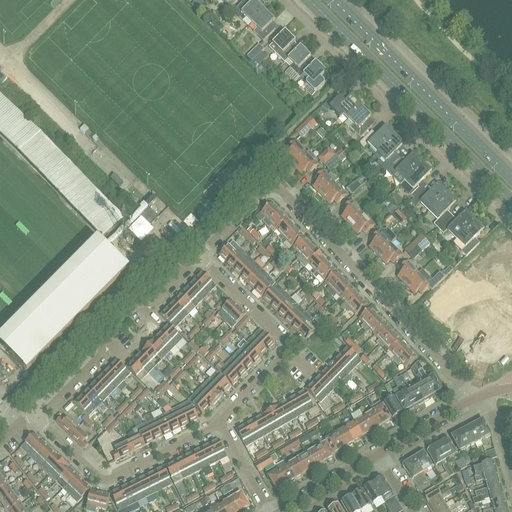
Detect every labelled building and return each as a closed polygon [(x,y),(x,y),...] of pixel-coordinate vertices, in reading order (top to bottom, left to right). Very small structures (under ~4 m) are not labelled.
[(220,0),(229,8),(237,0),(220,0)] [(243,22),(246,18),(251,24),(264,11),(254,1),(250,5),(245,0),(233,12),(243,22)] [(251,24),(257,29),(253,32),(263,42),(274,31),(269,26),(274,21),(264,11),(251,24)] [(215,28),(220,32),(224,28),(219,23),(215,28)] [(285,63),(288,60),(296,51),(291,46),(295,42),(285,32),(272,44),(272,45),(269,48),(274,53),(285,63)] [(247,57),(252,62),(264,50),(259,45),(247,57)] [(288,60),(293,65),(290,68),(300,79),(303,75),(311,67),(306,62),(311,57),(300,47),(296,51),(288,60)] [(303,75),(308,80),(305,83),(315,94),(323,86),(318,81),(326,73),(316,62),(311,67),(303,75)] [(276,91),(281,96),(285,92),(280,87),(276,91)] [(0,96),(0,142),(99,239),(122,215),(0,96)] [(343,115),(348,120),(361,108),(351,97),(344,103),(339,98),(329,108),(340,118),(343,115)] [(348,120),(353,125),(350,129),(360,139),(369,130),(364,125),(371,117),(361,108),(348,120)] [(295,132),(300,138),(301,139),(316,125),(310,118),(295,132)] [(359,145),(360,146),(364,149),(368,145),(377,154),(393,137),(384,128),(376,137),(371,132),(359,145)] [(377,154),(385,163),(381,167),(386,172),(399,160),(394,155),(403,147),(393,137),(377,154)] [(284,157),(293,166),(306,154),(294,142),(286,150),(289,153),(284,157)] [(318,159),(324,165),(335,155),(335,154),(330,148),(328,150),(318,159)] [(348,157),(341,149),(335,154),(335,155),(324,165),(329,171),(340,161),(342,163),(348,157)] [(318,167),(313,162),(316,159),(309,152),(306,154),(293,166),(302,175),(306,171),(309,175),(318,167)] [(395,173),(404,182),(421,165),(412,156),(403,165),(399,160),(386,172),(391,177),(395,173)] [(404,182),(413,191),(409,195),(414,200),(424,190),(426,188),(421,183),(430,174),(421,165),(404,182)] [(313,187),(321,196),(334,185),(338,181),(331,174),(327,177),(322,172),(314,180),(317,183),(313,187)] [(117,184),(122,190),(127,185),(121,180),(117,184)] [(352,195),(357,191),(364,184),(360,180),(347,189),(352,195)] [(369,181),(365,184),(373,193),(377,190),(369,181)] [(346,197),(334,185),(321,196),(330,205),(334,201),(337,205),(346,197)] [(420,203),(429,212),(446,195),(437,186),(428,195),(424,190),(414,200),(411,202),(416,207),(420,203)] [(358,199),(366,191),(363,188),(355,197),(358,199)] [(429,212),(438,221),(433,225),(439,230),(451,218),(446,213),(454,204),(446,195),(429,212)] [(341,217),(350,226),(362,215),(356,208),(350,203),(344,208),(342,210),(346,213),(341,217)] [(261,214),(266,220),(263,222),(265,225),(279,212),(271,204),(266,208),(261,214)] [(391,216),(397,210),(392,204),(385,210),(391,216)] [(149,208),(140,217),(150,227),(159,218),(149,208)] [(401,213),(405,217),(410,212),(406,208),(401,213)] [(398,210),(392,216),(397,220),(403,215),(398,210)] [(287,220),(279,212),(265,225),(268,228),(273,233),(276,231),(287,220)] [(447,231),(456,240),(473,222),(464,214),(456,223),(451,218),(439,230),(443,235),(447,231)] [(370,224),(362,215),(350,226),(358,235),(363,232),(366,235),(375,226),(371,223),(370,224)] [(295,229),(287,220),(276,231),(280,235),(277,238),(281,242),(284,239),(295,229)] [(478,245),(473,240),(482,231),(473,222),(456,240),(465,248),(461,252),(466,258),(478,245)] [(247,231),(253,237),(257,233),(254,230),(253,231),(250,228),(247,231)] [(243,229),(242,230),(239,233),(247,242),(251,238),(243,229)] [(292,247),(303,237),(295,229),(284,239),(281,242),(283,245),(286,242),(292,247)] [(369,248),(378,256),(390,245),(382,236),(383,235),(380,232),(371,240),(374,243),(369,248)] [(409,256),(425,240),(421,235),(404,251),(409,256)] [(428,242),(432,245),(436,241),(431,237),(428,242)] [(293,248),(298,254),(295,257),(297,260),(298,260),(311,247),(303,238),(293,248)] [(425,240),(409,256),(413,260),(430,245),(425,240)] [(219,256),(226,263),(240,249),(233,242),(219,256)] [(121,262),(103,244),(1,346),(19,365),(27,357),(24,354),(28,350),(30,352),(41,341),(42,342),(49,334),(46,331),(50,327),(39,316),(50,305),(56,310),(67,299),(61,293),(73,282),(84,293),(88,289),(91,292),(99,285),(98,284),(109,272),(107,270),(111,266),(114,269),(121,262)] [(494,244),(485,253),(499,267),(508,258),(494,244)] [(393,265),(402,256),(403,256),(400,253),(399,254),(390,245),(378,256),(386,265),(390,262),(393,265)] [(260,247),(260,248),(257,251),(261,256),(265,252),(260,247)] [(319,255),(311,247),(298,260),(297,260),(305,268),(308,265),(319,255)] [(226,263),(233,270),(247,256),(240,249),(226,263)] [(272,256),(277,261),(282,256),(279,254),(279,253),(277,251),(272,256)] [(269,257),(265,252),(261,256),(266,260),(269,257)] [(308,265),(313,270),(310,273),(313,276),(327,263),(319,255),(308,265)] [(233,270),(240,277),(254,263),(247,256),(233,270)] [(247,284),(261,270),(266,265),(259,259),(255,264),(254,263),(240,277),(247,284)] [(27,357),(19,365),(31,376),(133,273),(121,262),(114,269),(111,266),(107,270),(109,272),(98,284),(99,285),(91,292),(88,289),(84,293),(73,282),(61,293),(67,299),(56,310),(50,305),(39,316),(50,327),(46,331),(49,334),(42,342),(41,341),(30,352),(28,350),(24,354),(27,357)] [(398,278),(406,286),(418,275),(413,270),(414,269),(408,262),(399,270),(402,273),(398,278)] [(319,276),(324,282),(335,272),(327,263),(313,276),(316,279),(319,276)] [(285,272),(279,266),(275,270),(280,274),(279,274),(280,275),(279,277),(280,278),(285,272)] [(247,284),(254,291),(268,277),(261,270),(247,284)] [(216,287),(202,273),(195,280),(209,294),(216,287)] [(325,283),(330,288),(327,291),(330,294),(333,291),(344,282),(336,273),(325,283)] [(427,284),(418,275),(406,286),(414,295),(418,291),(422,295),(431,286),(428,283),(427,284)] [(262,298),(275,284),(268,277),(254,291),(262,298)] [(286,281),(291,285),(295,281),(290,277),(286,281)] [(312,279),(310,288),(323,291),(325,282),(312,279)] [(195,280),(188,288),(202,301),(209,294),(195,280)] [(295,290),(299,287),(299,286),(295,281),(291,285),(295,290)] [(336,295),(340,299),(352,290),(344,282),(333,291),(330,294),(333,297),(336,295)] [(479,283),(471,291),(476,296),(487,307),(495,300),(499,304),(504,298),(489,283),(484,288),(479,283)] [(277,285),(263,299),(270,306),(284,292),(277,285)] [(188,288),(181,295),(196,308),(202,301),(188,288)] [(340,299),(345,305),(342,307),(345,310),(359,298),(352,290),(340,299)] [(304,291),(303,291),(300,295),(305,299),(308,295),(304,291)] [(270,306),(277,313),(291,299),(284,292),(270,306)] [(181,295),(175,302),(189,315),(196,308),(181,295)] [(313,300),(308,295),(305,299),(309,304),(313,300)] [(466,296),(457,305),(462,310),(474,321),(481,313),(486,317),(491,312),(487,307),(476,296),(471,301),(466,296)] [(356,316),(367,306),(359,298),(345,310),(348,313),(351,311),(356,316)] [(277,313),(284,320),(298,306),(291,299),(277,313)] [(217,316),(224,323),(238,308),(231,301),(217,316)] [(175,302),(168,309),(182,322),(189,315),(175,302)] [(219,304),(215,309),(218,312),(223,307),(219,304)] [(322,309),(318,305),(314,308),(319,313),(322,309)] [(284,320),(291,327),(305,313),(298,306),(284,320)] [(232,330),(245,315),(238,308),(224,323),(232,330)] [(161,316),(175,330),(182,322),(168,309),(161,316)] [(327,314),(322,309),(319,313),(323,317),(327,314)] [(370,309),(369,310),(359,319),(364,324),(361,327),(364,330),(378,317),(370,309)] [(452,310),(444,318),(460,334),(468,327),(472,331),(478,325),(474,321),(462,310),(457,315),(452,310)] [(198,323),(202,318),(197,313),(193,318),(198,323)] [(291,327),(298,334),(312,320),(305,313),(291,327)] [(250,320),(246,317),(239,324),(243,327),(247,323),(249,325),(250,323),(253,325),(254,324),(250,320)] [(370,331),(375,336),(385,326),(378,317),(364,330),(367,334),(370,331)] [(206,328),(210,323),(207,319),(202,324),(206,328)] [(305,341),(319,327),(312,320),(298,334),(305,341)] [(239,332),(243,327),(239,324),(235,329),(239,332)] [(183,340),(168,326),(161,333),(175,347),(183,340)] [(375,336),(379,341),(376,344),(379,347),(393,334),(385,326),(375,336)] [(196,327),(192,332),(196,335),(200,331),(196,327)] [(274,344),(260,330),(253,337),(267,351),(274,344)] [(191,340),(196,335),(192,332),(187,337),(191,340)] [(161,333),(154,340),(169,354),(175,347),(161,333)] [(401,342),(393,334),(379,347),(382,351),(387,355),(401,342)] [(482,356),(491,366),(511,359),(511,336),(497,340),(500,351),(482,356)] [(220,341),(222,343),(223,345),(228,340),(224,337),(220,341)] [(253,337),(246,344),(260,358),(267,351),(253,337)] [(154,340),(147,347),(162,361),(169,354),(154,340)] [(253,365),(260,358),(246,344),(243,341),(237,347),(240,350),(239,351),(253,365)] [(188,345),(193,351),(196,354),(197,355),(199,353),(199,352),(200,351),(191,342),(188,345)] [(409,351),(401,342),(387,355),(386,355),(391,360),(394,364),(409,351)] [(175,357),(180,352),(181,353),(187,347),(184,343),(168,358),(174,364),(179,360),(175,357)] [(147,347),(141,354),(155,368),(162,361),(147,347)] [(204,357),(209,352),(203,347),(200,351),(199,352),(199,353),(204,357)] [(220,351),(217,347),(212,352),(216,356),(220,351)] [(362,362),(348,348),(340,355),(354,369),(362,362)] [(186,358),(190,362),(195,357),(194,356),(196,354),(193,351),(186,358)] [(246,372),(253,365),(239,351),(232,358),(246,372)] [(416,359),(409,351),(394,364),(398,367),(401,364),(405,369),(416,359)] [(141,354),(134,361),(148,375),(152,379),(157,373),(162,377),(163,376),(155,368),(141,354)] [(340,355),(334,362),(348,376),(354,369),(340,355)] [(195,358),(191,362),(194,366),(199,361),(201,358),(199,356),(197,356),(196,358),(195,358)] [(182,362),(185,366),(186,366),(190,362),(186,358),(182,362)] [(232,358),(225,365),(239,379),(246,372),(232,358)] [(130,375),(116,361),(109,368),(123,382),(130,375)] [(126,368),(141,382),(148,375),(134,361),(126,368)] [(214,369),(232,386),(239,379),(225,365),(225,366),(221,362),(214,369)] [(334,362),(327,369),(341,383),(348,376),(334,362)] [(418,363),(414,366),(431,396),(441,390),(433,377),(427,380),(418,363)] [(372,369),(380,377),(384,373),(376,365),(372,369)] [(420,385),(415,388),(422,401),(431,396),(414,366),(411,369),(420,385)] [(177,367),(173,372),(176,375),(181,371),(177,367)] [(109,368),(102,375),(117,389),(123,382),(109,368)] [(327,369),(320,377),(334,390),(341,383),(327,369)] [(230,387),(216,373),(209,380),(223,394),(230,387)] [(102,375),(96,382),(110,396),(117,389),(102,375)] [(130,385),(137,383),(135,377),(128,380),(130,385)] [(320,377),(313,384),(327,397),(334,390),(320,377)] [(415,388),(410,391),(406,384),(402,377),(398,379),(413,406),(422,401),(415,388)] [(413,406),(398,379),(397,378),(393,380),(397,388),(392,391),(396,398),(404,412),(413,406)] [(209,380),(202,387),(216,401),(223,394),(209,380)] [(96,382),(89,389),(103,403),(110,396),(96,382)] [(313,384),(306,391),(320,404),(327,397),(313,384)] [(171,388),(168,386),(168,385),(163,390),(166,393),(170,397),(174,400),(175,398),(168,391),(171,388)] [(158,393),(159,394),(163,390),(160,386),(155,391),(152,394),(155,396),(158,393)] [(202,387),(195,394),(209,408),(216,401),(202,387)] [(89,389),(82,396),(96,410),(103,403),(89,389)] [(146,390),(141,395),(145,398),(149,394),(146,390)] [(304,392),(296,397),(305,414),(308,413),(314,409),(314,408),(304,392)] [(130,398),(133,401),(138,396),(134,393),(130,398)] [(195,394),(188,401),(192,408),(194,407),(202,415),(209,408),(195,394)] [(137,399),(139,401),(141,403),(145,398),(141,395),(137,399)] [(75,404),(89,417),(96,410),(82,396),(75,404)] [(296,397),(287,402),(297,419),(305,414),(296,397)] [(372,404),(369,398),(365,400),(369,406),(370,408),(374,406),(372,404)] [(393,399),(384,405),(392,419),(402,413),(393,399)] [(186,404),(180,407),(189,424),(198,419),(192,408),(188,401),(186,404)] [(287,402),(279,407),(288,424),(297,419),(287,402)] [(391,420),(383,407),(380,402),(370,408),(373,413),(381,426),(391,420)] [(133,403),(128,408),(132,412),(136,407),(133,403)] [(116,412),(119,415),(124,410),(121,407),(116,412)] [(180,407),(171,411),(180,429),(189,424),(180,407)] [(279,407),(270,412),(280,428),(288,424),(279,407)] [(124,413),(127,416),(132,412),(128,408),(124,413)] [(314,418),(321,414),(318,409),(311,413),(314,418)] [(355,419),(364,416),(362,410),(353,414),(355,419)] [(162,416),(161,416),(158,411),(151,414),(162,437),(171,433),(162,416)] [(171,411),(162,416),(171,433),(180,429),(171,411)] [(270,412),(262,416),(271,433),(280,428),(270,412)] [(373,413),(364,418),(372,432),(381,426),(373,413)] [(111,416),(107,421),(111,424),(117,417),(114,414),(111,417),(111,416)] [(146,424),(143,425),(152,442),(162,437),(151,414),(143,418),(146,424)] [(85,416),(84,417),(81,420),(86,424),(89,420),(85,416)] [(262,416),(253,421),(263,438),(271,433),(262,416)] [(56,423),(70,437),(77,429),(67,419),(64,422),(60,418),(56,423)] [(364,418),(354,424),(362,437),(372,432),(364,418)] [(90,429),(93,426),(94,425),(89,420),(86,424),(90,429)] [(106,429),(111,424),(107,421),(102,425),(106,429)] [(253,421),(245,426),(254,443),(263,438),(253,421)] [(115,422),(111,426),(114,430),(119,425),(115,422)] [(479,441),(480,441),(490,435),(482,422),(472,427),(479,441)] [(354,424),(345,430),(353,443),(362,437),(354,424)] [(143,425),(134,430),(143,447),(152,442),(143,425)] [(111,426),(106,431),(109,434),(114,430),(111,426)] [(245,426),(236,431),(246,448),(254,443),(245,426)] [(482,446),(480,441),(479,441),(472,427),(462,433),(469,446),(474,444),(477,449),(482,446)] [(70,437),(84,450),(88,446),(84,443),(88,439),(77,429),(70,437)] [(125,439),(128,443),(132,453),(143,447),(134,430),(132,431),(134,435),(125,439)] [(303,436),(302,434),(299,430),(294,433),(296,437),(298,439),(303,436)] [(345,430),(335,435),(343,449),(353,443),(345,430)] [(452,438),(460,452),(469,446),(462,433),(452,438)] [(34,435),(20,449),(28,456),(41,442),(34,435)] [(335,435),(326,441),(334,455),(343,449),(335,435)] [(310,440),(307,436),(298,442),(300,446),(310,440)] [(446,460),(456,455),(448,440),(438,446),(446,460)] [(218,441),(209,445),(218,463),(220,462),(222,467),(230,463),(227,458),(218,441)] [(28,456),(35,463),(48,449),(41,442),(28,456)] [(114,462),(132,453),(128,443),(110,452),(114,462)] [(333,457),(325,443),(315,449),(323,463),(333,457)] [(209,467),(218,463),(209,445),(200,450),(209,467)] [(443,468),(449,478),(454,475),(452,472),(453,471),(446,460),(438,446),(428,452),(436,466),(441,463),(443,466),(443,468)] [(35,463),(42,470),(55,456),(48,449),(35,463)] [(315,449),(306,455),(314,469),(323,463),(315,449)] [(200,450),(192,454),(200,472),(202,476),(204,475),(206,478),(207,478),(208,481),(215,477),(209,467),(200,450)] [(488,461),(497,458),(494,450),(486,453),(488,461)] [(192,454),(183,459),(192,476),(200,472),(192,454)] [(275,455),(269,458),(273,464),(278,460),(275,455)] [(306,455),(296,460),(304,474),(314,469),(306,455)] [(423,455),(414,460),(422,474),(431,468),(423,455)] [(42,470),(49,476),(62,462),(55,456),(42,470)] [(255,467),(258,473),(273,464),(269,458),(255,467)] [(183,459),(174,463),(183,480),(192,476),(183,459)] [(458,469),(453,471),(452,472),(454,475),(460,472),(467,468),(462,459),(455,463),(458,469)] [(296,460),(287,466),(295,480),(304,474),(296,460)] [(412,480),(422,495),(431,489),(428,483),(426,480),(422,474),(414,460),(409,463),(407,463),(403,465),(403,467),(406,471),(407,471),(412,480)] [(473,467),(473,468),(476,477),(482,475),(496,471),(494,461),(473,467)] [(49,476),(56,483),(69,469),(62,462),(49,476)] [(165,467),(174,485),(183,480),(174,463),(165,467)] [(275,467),(286,485),(295,480),(287,466),(278,471),(275,467)] [(276,491),(286,485),(275,467),(265,473),(276,491)] [(172,486),(163,468),(154,473),(163,490),(172,486)] [(56,483),(63,490),(76,476),(69,469),(56,483)] [(467,471),(467,472),(461,473),(464,480),(469,479),(467,471)] [(484,481),(485,484),(499,480),(496,471),(482,475),(476,477),(474,478),(476,483),(484,481)] [(154,473),(145,477),(154,495),(163,490),(154,473)] [(63,490),(70,497),(83,483),(76,476),(63,490)] [(457,476),(451,480),(456,487),(456,488),(462,484),(461,484),(459,480),(457,476)] [(145,477),(137,482),(145,499),(154,495),(145,477)] [(389,511),(402,511),(391,493),(382,479),(373,485),(381,499),(382,499),(389,511)] [(431,489),(436,486),(433,480),(428,483),(431,489)] [(485,484),(486,489),(474,493),(476,497),(481,496),(502,490),(499,480),(485,484)] [(137,482),(128,486),(137,503),(145,499),(137,482)] [(77,504),(91,490),(83,483),(70,497),(77,504)] [(177,489),(183,498),(191,491),(185,483),(177,489)] [(449,492),(428,505),(429,508),(430,511),(433,511),(445,505),(442,501),(448,497),(451,495),(457,492),(459,493),(464,490),(462,484),(456,488),(449,492)] [(233,491),(229,485),(224,488),(227,493),(227,494),(233,491)] [(372,505),(381,499),(373,485),(364,491),(372,505)] [(128,486),(119,490),(128,508),(137,503),(128,486)] [(0,492),(0,501),(2,505),(18,493),(15,490),(12,492),(8,487),(0,492)] [(423,497),(422,498),(425,502),(426,502),(428,505),(449,492),(447,488),(443,491),(438,494),(436,489),(423,497)] [(110,495),(118,511),(119,511),(128,508),(119,490),(110,495)] [(472,499),(474,505),(484,502),(484,501),(489,499),(490,503),(505,499),(502,490),(481,496),(476,497),(476,498),(472,499)] [(361,492),(351,498),(359,511),(360,511),(369,506),(361,492)] [(2,505),(7,511),(10,511),(21,505),(17,499),(20,497),(18,493),(2,505)] [(85,511),(86,511),(105,511),(110,498),(90,493),(85,511)] [(240,493),(230,499),(237,511),(240,511),(249,508),(240,493)] [(159,498),(151,502),(155,508),(162,504),(159,498)] [(341,504),(346,511),(359,511),(351,498),(341,504)] [(237,511),(230,499),(220,505),(224,511),(237,511)] [(490,503),(492,509),(482,511),(494,511),(507,508),(505,499),(490,503)] [(451,511),(461,506),(459,503),(455,505),(448,510),(445,505),(433,511),(451,511)]
